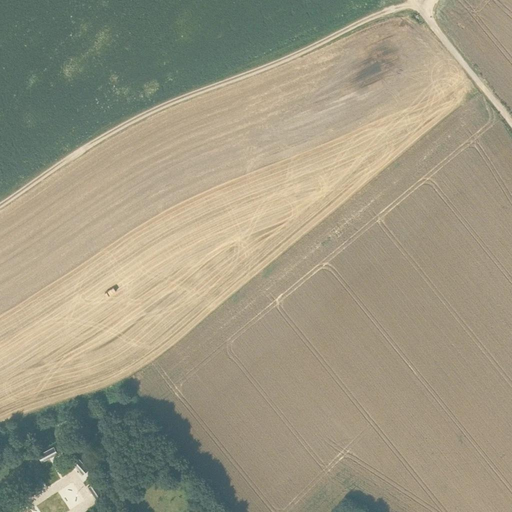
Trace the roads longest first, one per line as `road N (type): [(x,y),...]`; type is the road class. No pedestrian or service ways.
road 1 (track): [(414,1),(180,98),(0,205)]
road 2 (track): [(414,1),(511,125)]
